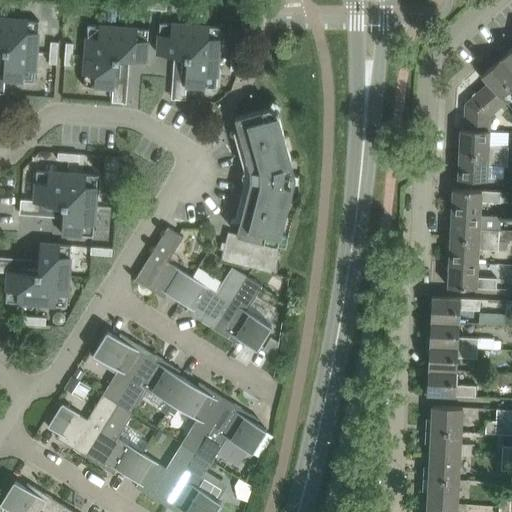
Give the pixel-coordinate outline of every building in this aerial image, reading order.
[(0,91),(4,92),(5,79),(35,81),(40,20),(0,16),(0,91)] [(178,54),(176,77),(174,98),(186,99),(187,85),(217,87),(221,26),(160,22),(158,53),(178,54)] [(112,101),(124,101),(127,58),(147,59),(149,28),(88,24),(84,85),(114,87),(112,101)] [(58,52),(59,41),(51,41),(50,51),(58,52)] [(74,42),(67,42),(66,53),(73,53),(74,42)] [(232,58),(239,58),(240,48),(233,47),(232,58)] [(511,47),(500,58),(511,70),(511,47)] [(73,53),(66,53),(65,63),(72,64),(73,53)] [(482,75),(489,82),(502,96),(511,86),(511,70),(500,58),(482,75)] [(490,115),(501,105),(506,110),(511,106),(506,100),(502,96),(489,82),(466,102),(465,128),(489,129),(490,115)] [(278,273),(279,243),(293,185),(293,163),(278,112),(270,106),(236,116),(251,168),(247,169),(247,180),(251,180),(237,233),(229,231),(222,259),(278,273)] [(461,128),(460,152),(508,155),(508,145),(489,144),(489,129),(465,128),(461,128)] [(80,153),(69,152),(69,159),(80,160),(80,153)] [(459,177),(479,178),(487,179),(488,165),(507,166),(508,155),(460,152),(459,177)] [(104,167),(119,168),(120,156),(105,155),(104,167)] [(21,210),(64,214),(63,233),(94,235),(99,174),(37,170),(35,199),(22,198),(21,210)] [(453,188),(452,212),(480,214),(481,200),(501,201),(501,190),(453,188)] [(499,239),(499,229),(500,229),(501,215),(480,214),(452,212),(451,237),(499,239)] [(178,299),(193,276),(168,260),(184,235),(168,226),(136,278),(165,296),(168,292),(178,299)] [(451,237),(450,261),(478,262),(478,248),(498,249),(507,249),(508,240),(499,240),(499,239),(451,237)] [(39,261),(17,260),(0,258),(0,270),(8,271),(6,301),(67,305),(72,244),(41,242),(39,261)] [(477,275),(478,262),(450,261),(448,285),(496,288),(497,276),(477,275)] [(193,276),(178,299),(189,306),(186,310),(215,327),(248,275),(233,266),(217,291),(193,276)] [(248,275),(215,327),(242,344),(244,340),(258,348),(272,325),(247,309),(263,284),(248,275)] [(431,320),(459,321),(460,308),(479,309),(480,298),(432,295),(431,320)] [(25,322),(35,323),(36,316),(25,315),(25,322)] [(36,316),(35,323),(46,324),(47,316),(36,316)] [(459,335),(459,321),(431,320),(430,344),(478,347),(478,336),(459,335)] [(119,402),(151,350),(122,332),(120,336),(108,330),(94,353),(119,368),(103,393),(119,402)] [(277,354),(279,340),(272,336),(265,346),(277,354)] [(477,357),(478,357),(478,347),(430,344),(429,369),(457,370),(458,356),(477,357)] [(151,350),(119,402),(133,412),(149,387),(173,402),(187,379),(177,372),(180,368),(151,350)] [(86,372),(78,367),(73,374),(81,379),(86,372)] [(456,383),(457,370),(429,369),(427,393),(475,395),(476,384),(456,383)] [(497,372),(496,383),(509,384),(509,381),(511,380),(511,373),(509,374),(509,373),(497,372)] [(65,387),(66,388),(73,392),(80,380),(72,375),(65,387)] [(182,442),(197,452),(230,399),(201,381),(198,385),(187,379),(173,402),(179,407),(197,418),(191,427),(182,442)] [(57,437),(86,455),(119,402),(103,393),(88,418),(63,402),(49,426),(60,433),(57,437)] [(230,399),(197,452),(212,461),(228,436),(253,452),(267,428),(256,421),(258,417),(230,399)] [(117,468),(128,475),(142,451),(118,436),(133,412),(119,402),(86,455),(115,472),(117,468)] [(175,413),(179,407),(173,402),(168,409),(175,413)] [(462,431),(463,406),(453,405),(433,404),(432,426),(426,425),(426,432),(431,433),(430,453),(461,455),(461,442),(462,431)] [(496,420),(495,432),(511,433),(511,407),(496,407),(496,408),(496,420)] [(495,432),(496,420),(487,419),(486,432),(495,432)] [(155,436),(162,441),(167,434),(159,429),(155,436)] [(165,503),(197,452),(182,442),(167,466),(142,451),(128,475),(139,482),(136,486),(165,503)] [(511,445),(503,445),(502,457),(511,457),(511,445)] [(165,503),(178,511),(214,511),(226,495),(225,485),(205,473),(212,461),(197,452),(165,503)] [(458,503),(461,455),(430,453),(429,473),(424,473),(424,477),(424,480),(429,481),(428,501),(458,503)] [(511,457),(502,457),(502,469),(511,468),(511,457)] [(16,479),(1,502),(0,503),(0,511),(50,511),(58,500),(29,482),(27,486),(16,479)] [(501,493),(500,505),(511,506),(511,494),(501,493)] [(77,511),(58,500),(50,511),(77,511)] [(457,511),(458,503),(428,501),(427,511),(457,511)]
